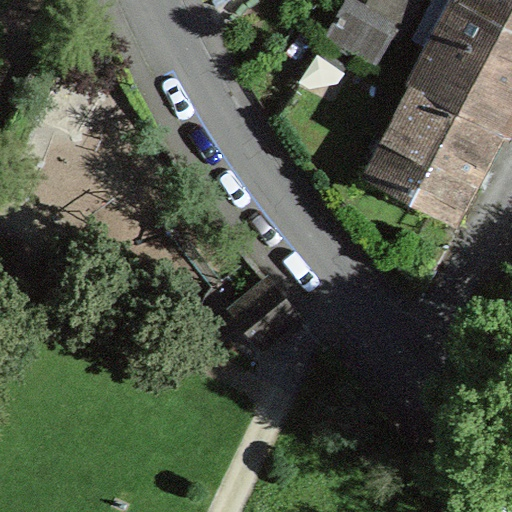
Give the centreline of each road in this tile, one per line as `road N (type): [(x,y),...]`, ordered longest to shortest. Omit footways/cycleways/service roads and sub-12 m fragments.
road 1 (residential): [(162,0),(183,51),(251,158),(420,381)]
road 2 (residential): [(420,381),(511,495)]
